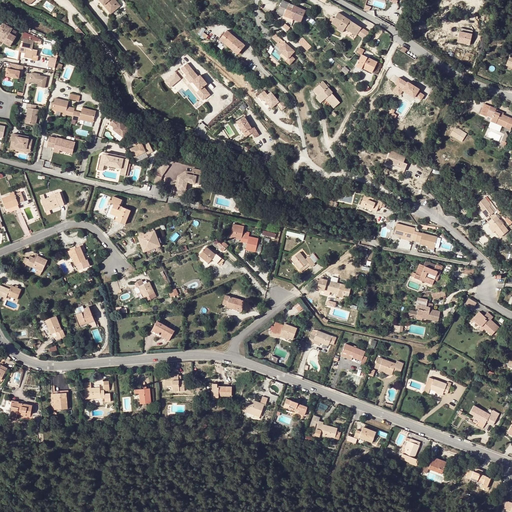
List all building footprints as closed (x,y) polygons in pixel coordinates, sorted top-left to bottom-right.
[(112,7),(115,10),(120,6),(114,0),(100,0),(104,5),(106,3),(110,8),(112,7)] [(306,11),(283,1),(278,13),(285,16),(294,19),(301,22),(306,11)] [(104,5),(111,13),(115,10),(112,7),(110,8),(106,3),(104,5)] [(346,27),(358,35),(362,28),(339,13),(332,23),(338,27),(337,29),(343,33),(345,29),(346,27)] [(10,45),(16,36),(14,35),(9,32),(11,29),(12,28),(1,22),(0,24),(0,31),(0,32),(0,33),(0,37),(5,40),(4,42),(10,45)] [(345,29),(357,36),(358,35),(346,27),(345,29)] [(470,45),(474,31),(462,27),(458,41),(470,45)] [(235,49),(239,53),(245,46),(227,31),(221,38),(226,42),(224,43),(233,51),(235,49)] [(34,34),(22,32),(19,45),(25,46),(24,51),(34,53),(35,49),(39,50),(40,44),(33,43),(34,34)] [(280,49),(278,50),(287,58),(285,61),(289,64),(294,59),(290,55),(294,51),(280,39),(275,34),(271,38),(277,43),(279,41),(283,45),(280,49)] [(305,40),(301,44),(307,51),(311,47),(305,40)] [(362,55),(357,67),(362,70),(363,68),(372,73),(377,63),(366,57),(362,55)] [(56,67),(57,57),(49,57),(48,66),(56,67)] [(5,75),(18,78),(20,70),(22,70),(23,65),(11,62),(10,68),(7,67),(5,75)] [(186,76),(187,74),(193,81),(192,82),(198,90),(196,92),(203,99),(208,95),(202,87),(206,84),(199,76),(197,77),(194,74),(187,64),(181,70),(186,76)] [(176,71),(165,81),(171,88),(182,78),(176,71)] [(30,74),(27,73),(25,84),(29,85),(29,83),(38,84),(37,86),(45,88),(47,77),(39,76),(39,74),(30,73),(30,74)] [(184,77),(190,84),(192,82),(193,81),(187,74),(186,76),(184,77)] [(409,82),(400,77),(397,82),(399,84),(405,88),(404,89),(416,96),(417,95),(423,99),(426,94),(420,90),(421,88),(416,85),(412,83),(409,81),(409,82)] [(314,90),(319,95),(318,96),(322,102),(326,98),(327,97),(336,107),(340,103),(332,94),(332,93),(323,82),(314,90)] [(404,89),(405,88),(399,84),(395,90),(401,94),(404,89)] [(285,108),(273,90),(268,94),(265,90),(258,95),(262,100),(265,98),(271,108),(278,104),(282,110),(285,108)] [(326,98),(334,108),(336,107),(327,97),(326,98)] [(73,116),(74,111),(75,109),(71,108),(70,110),(67,109),(67,107),(69,101),(55,98),(54,102),(53,109),(52,110),(59,111),(66,113),(66,115),(73,116)] [(36,108),(36,104),(27,102),(26,106),(28,106),(27,113),(26,121),(36,123),(39,108),(36,108)] [(489,111),(483,108),(480,114),(486,117),(487,116),(492,118),(491,121),(502,126),(510,130),(511,125),(511,118),(503,115),(495,112),(496,110),(496,109),(491,106),(489,111)] [(96,111),(82,108),(81,112),(81,116),(77,115),(76,120),(80,121),(80,119),(93,123),(96,111)] [(113,129),(123,137),(129,129),(115,117),(110,124),(114,127),(113,129)] [(245,118),(238,123),(247,138),(252,135),(251,134),(253,133),(253,134),(256,139),(260,136),(255,127),(252,129),(245,118)] [(499,132),(502,126),(491,121),(488,127),(499,132)] [(462,142),(468,133),(456,126),(450,135),(462,142)] [(29,151),(32,138),(28,137),(16,135),(17,133),(13,132),(10,144),(9,147),(13,148),(29,151)] [(55,146),(54,149),(60,150),(60,151),(73,154),(75,143),(57,139),(57,140),(49,138),(47,147),(52,148),(53,146),(55,146)] [(130,150),(134,158),(145,153),(142,145),(143,145),(142,141),(134,144),(136,148),(130,150)] [(120,173),(125,175),(129,159),(101,152),(98,164),(104,165),(120,169),(120,173)] [(386,162),(390,164),(391,162),(398,165),(397,167),(401,168),(401,170),(405,171),(408,164),(404,163),(406,158),(391,152),(389,156),(390,156),(389,159),(388,158),(386,162)] [(157,170),(163,174),(170,164),(164,160),(157,170)] [(177,177),(176,181),(179,181),(180,178),(186,174),(189,175),(189,172),(185,171),(177,177)] [(197,185),(200,174),(189,172),(189,175),(186,174),(180,178),(179,181),(176,181),(174,193),(180,195),(182,189),(185,190),(186,184),(185,183),(187,181),(188,183),(197,185)] [(9,208),(18,204),(24,201),(21,192),(15,194),(2,198),(6,209),(9,208)] [(45,198),(41,199),(46,211),(50,210),(64,205),(60,192),(55,193),(56,195),(51,197),(52,197),(46,199),(45,198)] [(382,207),(385,208),(386,204),(383,203),(374,199),(373,200),(365,196),(361,206),(365,208),(366,206),(373,209),(372,211),(377,213),(378,209),(380,206),(382,207)] [(119,214),(118,216),(117,220),(125,224),(130,210),(120,206),(122,200),(113,197),(111,203),(114,204),(111,211),(119,214)] [(496,215),(493,212),(489,206),(490,205),(485,198),(478,203),(481,206),(484,210),(482,212),(487,218),(486,218),(488,221),(496,215)] [(242,206),(243,205),(240,202),(233,209),(236,212),(237,211),(239,213),(244,208),(242,206)] [(500,237),(508,231),(496,215),(488,221),(491,224),(496,231),(500,237)] [(241,240),(241,242),(247,243),(246,249),(256,251),(258,238),(248,236),(249,235),(242,234),(243,231),(244,226),(233,224),(231,238),(235,239),(236,237),(241,238),(241,240)] [(427,246),(435,247),(435,246),(436,241),(437,237),(422,233),(422,234),(418,233),(414,232),(415,229),(396,224),(394,234),(401,236),(412,239),(412,240),(420,242),(419,243),(427,246)] [(143,248),(154,244),(155,247),(160,245),(154,230),(143,235),(142,232),(139,233),(139,236),(138,236),(143,248)] [(483,233),(476,239),(486,248),(492,242),(483,233)] [(82,252),(80,247),(68,251),(65,252),(69,260),(68,260),(68,262),(72,260),(72,261),(73,261),(75,264),(76,264),(78,270),(90,266),(87,259),(86,260),(82,252)] [(208,263),(212,259),(220,265),(224,260),(216,254),(215,254),(206,247),(199,255),(208,263)] [(310,266),(314,263),(309,257),(306,259),(300,252),(291,259),(299,269),(308,263),(310,265),(310,266)] [(42,272),(47,260),(38,255),(36,258),(34,257),(30,255),(28,259),(25,258),(21,265),(25,267),(26,264),(38,270),(36,273),(40,275),(41,271),(42,272)] [(310,265),(308,263),(299,269),(301,271),(310,265)] [(437,275),(440,276),(443,267),(437,264),(434,270),(425,266),(417,263),(413,273),(421,276),(434,281),(435,280),(437,275)] [(328,280),(328,277),(322,275),(322,278),(320,278),(317,288),(333,292),(338,293),(337,295),(338,296),(342,297),(343,297),(347,285),(328,280)] [(421,276),(419,280),(432,285),(434,281),(421,276)] [(156,296),(149,282),(147,283),(145,284),(144,284),(142,280),(135,283),(137,287),(139,287),(141,292),(146,301),(156,296)] [(0,284),(0,295),(6,298),(7,295),(17,299),(21,289),(11,285),(10,289),(0,284)] [(439,290),(431,292),(433,298),(441,297),(439,290)] [(227,305),(234,307),(233,309),(242,311),(244,301),(225,295),(223,304),(227,305)] [(470,299),(469,301),(465,306),(468,308),(471,311),(475,304),(470,299)] [(76,314),(80,323),(85,321),(85,323),(94,319),(89,307),(84,309),(85,311),(76,314)] [(485,328),(484,329),(492,336),(499,327),(491,320),(493,317),(488,312),(484,316),(479,312),(475,317),(477,319),(475,321),(480,326),(481,324),(485,328)] [(45,320),(51,334),(55,332),(58,339),(65,336),(62,329),(61,330),(56,316),(45,320)] [(477,319),(475,317),(471,321),(473,323),(474,322),(479,326),(478,327),(482,331),(484,329),(485,328),(481,324),(480,326),(475,321),(477,319)] [(174,331),(157,321),(152,330),(169,340),(174,331)] [(279,337),(280,337),(281,334),(289,337),(293,339),(297,329),(284,324),(283,327),(275,324),(271,334),(274,336),(279,337)] [(169,340),(152,330),(151,332),(160,338),(160,337),(168,341),(169,340)] [(313,343),(314,340),(321,343),(329,346),(330,343),(332,344),(333,341),(335,341),(337,338),(318,331),(316,336),(311,334),(308,343),(313,344),(313,343)] [(346,344),(341,356),(351,360),(353,357),(361,361),(361,363),(365,365),(367,358),(364,356),(365,352),(346,344)] [(394,369),(401,371),(404,364),(397,361),(396,364),(379,357),(375,367),(384,371),(392,374),(393,372),(394,369)] [(179,375),(179,374),(173,375),(165,375),(165,386),(173,386),(173,391),(185,391),(184,380),(182,381),(181,376),(179,376),(179,375)] [(436,391),(443,394),(444,392),(448,393),(451,383),(447,382),(447,384),(434,379),(432,384),(427,382),(424,392),(429,394),(430,389),(436,391)] [(217,387),(218,384),(214,384),(213,397),(219,398),(219,395),(232,396),(232,387),(217,387)] [(86,399),(105,398),(104,394),(100,394),(100,390),(100,387),(91,388),(85,388),(86,399)] [(146,389),(144,389),(139,389),(139,393),(140,403),(151,403),(150,388),(146,389)] [(52,391),(52,394),(54,394),(66,393),(68,409),(69,409),(68,390),(52,391)] [(54,394),(55,409),(68,409),(66,393),(54,394)] [(264,405),(266,405),(268,398),(263,396),(260,403),(264,405)] [(290,405),(288,408),(294,410),(294,409),(299,411),(298,413),(305,416),(308,407),(298,404),(298,403),(287,399),(285,403),(290,405)] [(30,415),(32,405),(22,403),(22,406),(18,406),(19,403),(19,402),(12,401),(11,406),(12,406),(11,414),(17,415),(17,412),(22,412),(22,415),(26,415),(26,414),(30,415)] [(260,416),(264,405),(260,403),(253,401),(251,403),(246,401),(242,413),(247,415),(248,412),(260,416)] [(493,425),(497,418),(491,415),(474,406),(470,413),(475,415),(474,417),(479,421),(485,424),(487,422),(493,425)] [(335,438),(335,436),(336,431),(337,428),(323,424),(324,423),(319,421),(316,432),(318,432),(317,436),(320,436),(320,435),(335,438)] [(357,430),(354,437),(359,439),(359,437),(372,442),(376,432),(363,427),(362,432),(357,430)] [(414,443),(415,440),(411,438),(409,443),(406,449),(404,449),(403,448),(402,453),(403,454),(401,459),(410,462),(410,463),(417,466),(419,460),(414,458),(420,443),(417,442),(417,444),(414,443)] [(431,462),(429,468),(442,474),(447,462),(433,457),(431,462)] [(427,473),(429,468),(431,462),(429,462),(427,468),(425,467),(423,472),(427,473)] [(470,470),(467,478),(477,482),(478,480),(482,481),(481,483),(483,484),(482,486),(487,488),(491,478),(481,474),(483,471),(476,468),(474,472),(470,470)]
